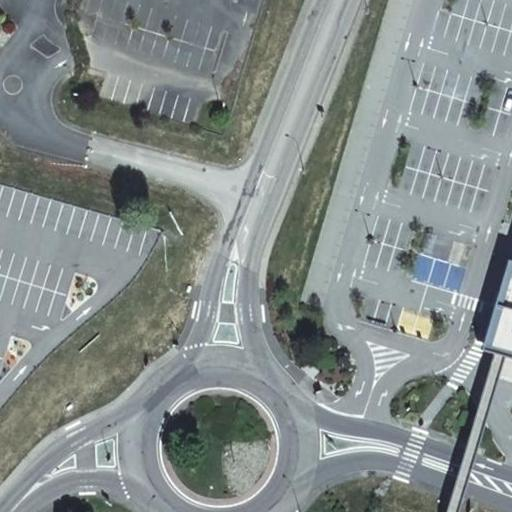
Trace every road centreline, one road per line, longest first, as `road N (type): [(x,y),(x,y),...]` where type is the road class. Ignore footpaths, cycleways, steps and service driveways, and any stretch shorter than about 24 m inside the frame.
road 1 (unclassified): [(338,0),(252,215)]
road 2 (trunk): [(299,489),(336,466),(378,459),(511,504)]
road 3 (trunk): [(511,475),(297,405)]
road 4 (unclassified): [(252,215),(217,261),(203,327),(182,369)]
road 5 (tertiary): [(142,405),(57,452),(11,511)]
road 6 (unclassified): [(275,380),(250,313),(252,215)]
road 7 (tertiary): [(12,511),(72,481),(138,486)]
